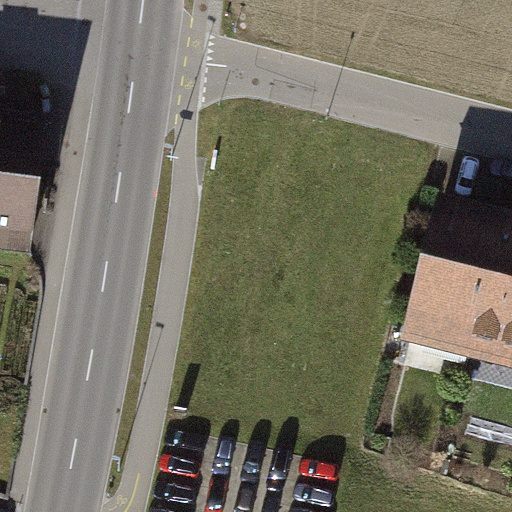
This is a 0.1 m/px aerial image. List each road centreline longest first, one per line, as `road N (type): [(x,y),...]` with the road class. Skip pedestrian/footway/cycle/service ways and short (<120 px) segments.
road 1 (tertiary): [(64,511),(137,49)]
road 2 (residential): [(137,49),(270,74),(511,141)]
road 3 (residential): [(0,13),(137,49)]
